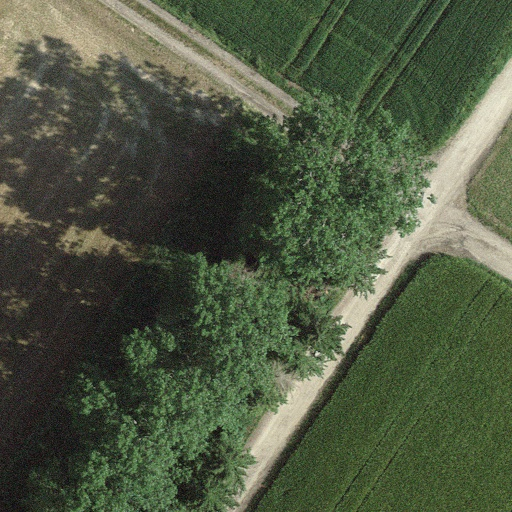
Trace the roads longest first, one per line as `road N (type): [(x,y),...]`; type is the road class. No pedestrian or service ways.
road 1 (track): [(511,70),(221,511)]
road 2 (track): [(511,259),(125,0)]
